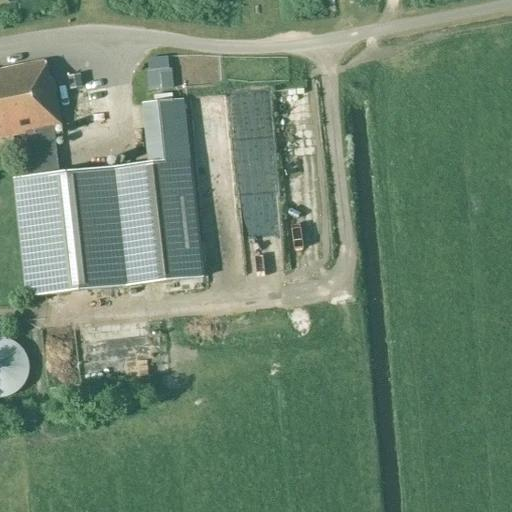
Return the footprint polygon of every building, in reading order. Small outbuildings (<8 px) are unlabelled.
[(168,68),(166,58),(148,60),(150,70),(168,68)] [(45,65),(0,72),(0,140),(25,135),(30,178),(14,180),(27,298),(201,279),(188,161),(148,165),(59,175),(54,130),(61,128),(53,79),(49,80),(45,65)] [(172,88),(170,70),(147,73),(149,91),(172,88)] [(148,165),(188,161),(182,101),(142,105),(142,106),(148,165)] [(0,399),(5,399),(10,397),(16,394),(20,390),(24,386),(27,380),(29,374),(29,368),(28,362),(26,357),(23,351),(19,347),(14,343),(8,341),(2,339),(0,339),(0,399)]
